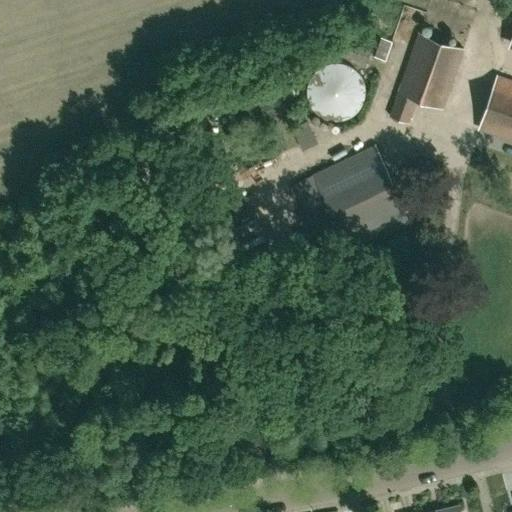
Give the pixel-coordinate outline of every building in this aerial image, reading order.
[(464,49),(461,48),(419,33),(391,115),(409,122),(417,99),(443,108),(464,49)] [(370,91),(371,84),(370,79),(369,73),(366,67),(362,62),(357,58),(352,55),(344,53),(338,53),(334,53),(327,55),(320,59),(316,63),(312,68),(309,74),(308,80),(307,86),(308,92),(310,97),(314,104),(318,108),(324,113),(329,115),(335,116),(341,116),(347,115),(353,113),(358,110),(362,107),(366,102),(368,97),(370,91)] [(270,74),(259,77),(252,80),(262,107),(279,100),(270,75),(270,74)] [(511,81),(500,77),(495,90),(482,131),(511,140),(511,81)] [(319,142),(308,119),(292,127),(302,150),(319,142)] [(343,240),(405,208),(375,144),(313,173),(343,240)]
